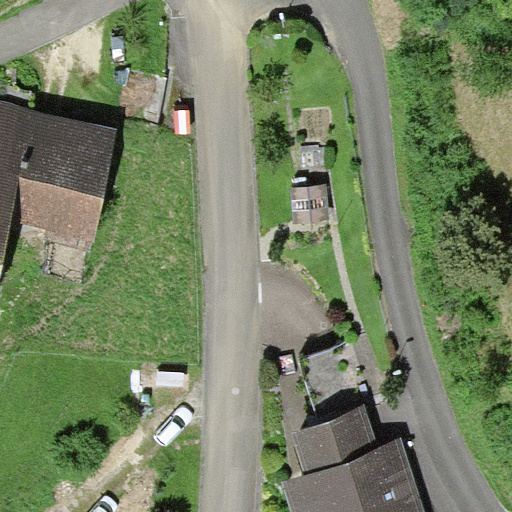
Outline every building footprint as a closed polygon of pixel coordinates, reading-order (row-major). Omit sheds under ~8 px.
[(0,276),(13,220),(94,238),(119,127),(0,100),(0,276)] [(326,186),(292,188),(294,223),(328,221),(326,186)] [(298,360),(320,424),(365,408),(371,406),(350,343),(298,360)] [(293,432),(306,471),(378,447),(365,408),(320,424),(293,432)] [(306,471),(281,480),(291,511),(425,511),(401,439),(378,447),(306,471)]
